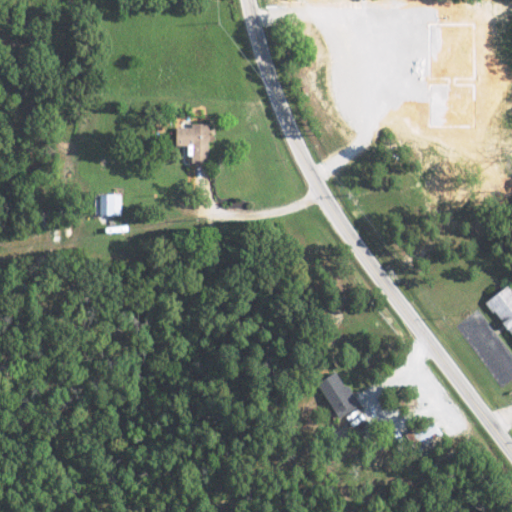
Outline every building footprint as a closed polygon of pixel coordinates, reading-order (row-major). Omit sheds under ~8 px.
[(184,162),(202,163),(203,123),(185,122),(185,127),(171,126),(170,145),(184,145),(184,162)] [(116,214),(116,193),(93,193),(93,214),(116,214)] [(511,296),(502,283),(479,301),(511,344),(511,296)] [(353,405),(331,370),(310,383),(333,418),(353,405)] [(410,451),(437,434),(426,416),(399,434),(410,451)]
